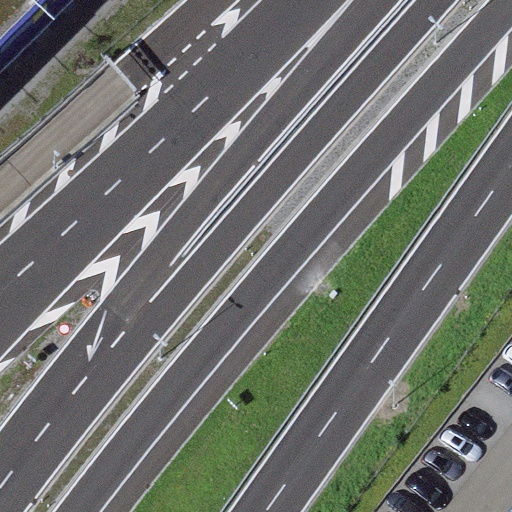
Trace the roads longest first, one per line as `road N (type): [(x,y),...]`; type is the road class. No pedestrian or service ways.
road 1 (motorway): [(86,511),(275,277),(511,10)]
road 2 (motorway): [(438,0),(63,410)]
road 3 (motorway): [(367,0),(172,245),(63,410)]
road 4 (motorway): [(319,0),(0,297)]
road 5 (motorway): [(267,511),(511,167)]
